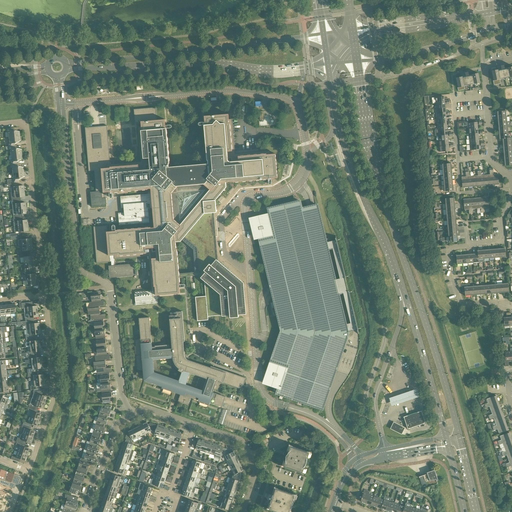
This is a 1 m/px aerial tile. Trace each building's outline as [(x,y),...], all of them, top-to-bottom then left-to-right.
[(472,76),(467,77),(469,85),(474,84),(480,83),(478,73),(472,74),(472,76)] [(462,77),(456,78),(458,88),(464,86),(469,85),(467,77),(462,78),(462,77)] [(141,127),(138,127),(141,162),(110,164),(107,126),(85,128),(89,171),(94,171),(96,192),(90,192),(92,207),(107,206),(106,198),(105,198),(104,193),(109,192),(110,197),(110,198),(111,198),(112,198),(113,198),(113,197),(113,196),(113,193),(148,190),(148,189),(151,189),(151,192),(148,192),(146,194),(121,197),(121,201),(122,208),(124,208),(124,213),(118,213),(119,225),(149,223),(149,221),(151,221),(150,209),(148,209),(148,208),(153,208),(154,228),(151,228),(151,227),(116,230),(116,226),(115,226),(115,225),(114,225),(113,225),(113,226),(112,226),(112,227),(113,231),(108,232),(107,226),(93,227),(96,263),(110,262),(111,262),(111,266),(108,267),(109,278),(133,277),(132,265),(115,266),(114,259),(149,256),(152,291),(152,292),(135,294),(136,301),(146,300),(146,304),(158,303),(157,295),(180,293),(179,288),(184,287),(185,287),(185,286),(185,285),(185,284),(184,284),(180,284),(179,277),(199,276),(201,277),(201,278),(204,281),(206,296),(195,297),(197,321),(208,320),(208,316),(230,315),(230,318),(239,317),(235,275),(216,259),(216,260),(214,258),(213,242),(211,240),(211,237),(211,235),(212,233),(210,213),(216,213),(216,200),(226,187),(226,182),(233,182),(268,180),(269,183),(269,184),(270,185),(271,185),(271,184),(272,184),(272,183),(271,178),(277,178),(275,154),(270,154),(270,151),(258,152),(235,154),(232,119),(229,119),(228,114),(204,116),(205,122),(200,123),(199,123),(199,124),(199,125),(200,126),(204,125),(207,161),(208,161),(208,164),(169,167),(169,164),(170,164),(167,129),(170,128),(171,128),(172,128),(172,127),(172,126),(171,126),(171,125),(170,125),(166,125),(165,120),(157,120),(156,107),(134,109),(135,123),(141,123),(141,127)] [(13,128),(6,129),(6,132),(8,132),(8,138),(20,136),(19,132),(15,131),(14,131),(13,131),(13,128)] [(9,143),(8,144),(8,147),(15,146),(15,143),(16,143),(20,141),(20,136),(8,138),(9,143)] [(8,147),(6,147),(6,148),(7,149),(8,150),(10,150),(10,155),(22,154),(21,150),(16,149),(15,149),(15,146),(8,147)] [(9,156),(9,159),(10,161),(10,164),(17,164),(17,161),(18,161),(22,159),(22,154),(10,155),(9,156)] [(17,164),(10,164),(10,168),(12,167),(12,173),(24,172),(23,167),(18,167),(17,166),(17,164)] [(13,179),(7,180),(7,184),(11,184),(12,184),(12,183),(19,182),(19,179),(20,178),(20,179),(24,177),(24,172),(12,173),(13,179)] [(14,197),(10,197),(10,201),(11,201),(18,200),(18,197),(25,197),(24,191),(14,192),(14,197)] [(308,199),(264,210),(271,239),(258,242),(269,289),(279,331),(267,367),(276,369),(270,393),(323,408),(349,329),(353,328),(358,326),(338,240),(328,243),(316,197),(308,199)] [(11,201),(12,210),(26,208),(25,203),(18,203),(18,200),(11,201)] [(26,208),(12,210),(13,218),(20,218),(20,215),(27,214),(26,208)] [(14,222),(13,222),(14,227),(28,225),(27,220),(20,221),(20,218),(13,218),(14,222)] [(28,225),(14,227),(14,233),(12,234),(13,237),(19,236),(18,232),(28,231),(28,225)] [(22,251),(17,252),(17,255),(26,254),(25,251),(32,250),(32,244),(21,245),(22,251)] [(26,254),(17,255),(18,258),(23,257),(23,263),(34,262),(33,256),(26,257),(26,254)] [(23,266),(20,268),(21,269),(21,272),(28,271),(27,268),(34,268),(34,262),(23,263),(24,266),(23,266)] [(28,271),(21,272),(22,275),(25,275),(25,280),(36,279),(35,274),(28,274),(28,271)] [(18,289),(18,290),(31,289),(31,286),(36,285),(36,279),(25,280),(26,286),(19,287),(19,288),(19,289),(18,289)] [(471,295),(470,286),(470,284),(461,285),(462,293),(465,292),(465,296),(471,295)] [(91,293),(92,302),(101,301),(101,294),(99,295),(99,292),(91,293)] [(90,308),(88,309),(88,312),(100,310),(99,306),(104,306),(104,301),(101,301),(92,302),(89,302),(90,308)] [(21,302),(19,302),(20,308),(24,308),(24,313),(38,311),(37,306),(30,306),(30,302),(21,303),(21,302)] [(100,310),(88,312),(88,315),(91,315),(91,320),(94,320),(103,319),(106,319),(105,314),(100,315),(100,310)] [(38,311),(24,313),(25,321),(32,321),(31,318),(38,317),(38,311)] [(169,345),(155,346),(155,347),(152,347),(149,317),(139,318),(141,345),(136,345),(137,365),(143,364),(144,380),(163,387),(162,390),(172,393),(172,392),(180,394),(178,401),(188,405),(190,398),(199,401),(199,402),(209,406),(210,403),(222,407),(225,397),(213,393),(217,381),(239,388),(240,384),(244,385),(246,378),(211,366),(210,368),(189,360),(188,360),(187,359),(186,359),(186,358),(185,357),(185,356),(184,356),(184,355),(184,354),(183,342),(185,341),(182,311),(176,312),(176,315),(169,316),(172,345),(169,346),(169,345)] [(94,320),(91,320),(88,321),(89,324),(94,325),(95,329),(103,328),(102,326),(104,326),(103,319),(94,320)] [(32,321),(25,321),(26,330),(40,328),(39,323),(32,324),(32,321)] [(27,334),(25,335),(25,339),(32,338),(34,338),(33,335),(40,334),(40,328),(26,330),(27,334)] [(103,328),(95,329),(96,338),(105,337),(105,330),(103,330),(103,328)] [(105,337),(96,338),(97,347),(105,346),(104,344),(106,344),(105,337)] [(25,339),(26,346),(27,347),(29,347),(40,346),(39,340),(32,341),(32,338),(25,339)] [(21,351),(18,351),(18,357),(27,356),(34,355),(34,352),(41,351),(40,346),(29,347),(30,351),(27,352),(21,353),(21,351)] [(94,350),(94,351),(94,353),(95,353),(95,356),(98,356),(107,355),(107,348),(105,348),(105,346),(97,347),(94,347),(94,350)] [(96,362),(94,362),(94,365),(106,364),(105,360),(110,359),(110,354),(107,355),(98,356),(95,356),(96,362)] [(34,355),(27,356),(28,360),(31,359),(31,364),(42,363),(41,357),(34,358),(34,355)] [(32,368),(27,369),(27,373),(36,372),(35,369),(42,368),(42,363),(31,364),(32,368)] [(106,364),(94,365),(94,368),(96,368),(97,374),(109,372),(109,373),(112,372),(111,368),(106,368),(106,364)] [(36,372),(27,373),(27,377),(33,376),(33,381),(44,380),(43,374),(36,375),(36,372)] [(109,372),(97,374),(98,379),(100,379),(101,382),(108,382),(108,379),(110,379),(109,373),(109,372)] [(34,386),(31,386),(31,390),(38,389),(37,386),(44,385),(44,380),(33,381),(34,386)] [(108,382),(101,382),(102,391),(111,390),(110,384),(109,384),(108,382)] [(406,400),(420,395),(417,388),(403,393),(390,397),(392,405),(406,400)] [(34,390),(33,392),(37,394),(35,399),(44,403),(45,400),(46,400),(47,397),(40,395),(42,389),(34,390)] [(111,390),(102,391),(103,400),(106,400),(107,403),(111,402),(110,397),(112,397),(111,390)] [(0,402),(5,404),(7,400),(8,400),(9,396),(5,395),(3,395),(2,398),(0,397),(0,402)] [(488,403),(485,404),(485,406),(498,401),(496,396),(487,399),(488,403)] [(29,404),(28,407),(35,409),(36,406),(43,409),(44,405),(43,405),(44,403),(35,399),(32,398),(30,404),(29,404)] [(498,401),(485,406),(483,407),(484,409),(489,407),(491,410),(500,407),(498,401)] [(101,408),(98,416),(106,419),(107,419),(108,415),(109,416),(111,410),(110,409),(111,408),(105,406),(104,409),(101,408)] [(28,407),(27,410),(31,411),(29,417),(38,420),(39,418),(40,418),(41,414),(34,412),(35,409),(28,407)] [(492,414),(489,415),(489,417),(502,413),(500,407),(491,410),(492,414)] [(407,416),(404,417),(404,418),(408,429),(425,423),(422,415),(423,415),(421,411),(418,412),(407,416)] [(502,413),(489,417),(490,419),(493,418),(495,422),(504,418),(502,413)] [(98,416),(96,425),(104,428),(104,427),(105,424),(106,424),(108,419),(107,419),(106,419),(98,416)] [(23,421),(22,424),(29,426),(30,424),(37,426),(38,423),(38,420),(29,417),(27,423),(23,421)] [(496,425),(493,427),(493,429),(506,424),(504,418),(495,422),(496,425)] [(147,422),(142,425),(146,433),(153,430),(154,433),(155,433),(156,430),(153,429),(155,424),(151,423),(148,424),(147,422)] [(392,425),(390,429),(402,434),(403,431),(405,428),(394,422),(392,425)] [(22,424),(21,427),(25,428),(23,434),(33,437),(33,435),(34,435),(35,432),(28,429),(29,426),(22,424)] [(155,424),(153,429),(156,430),(155,433),(154,435),(159,436),(163,427),(160,426),(155,424)] [(506,424),(493,429),(494,430),(497,429),(499,433),(508,430),(506,424)] [(96,425),(93,433),(101,436),(102,432),(103,433),(105,428),(104,427),(104,428),(96,425)] [(140,425),(137,426),(142,436),(146,433),(142,425),(140,426),(140,425)] [(135,428),(133,429),(137,438),(142,436),(137,426),(135,428)] [(163,427),(159,436),(164,438),(167,429),(165,428),(165,427),(163,427)] [(126,435),(125,439),(130,441),(129,444),(132,445),(132,444),(132,443),(131,441),(137,438),(133,429),(128,431),(129,434),(126,435)] [(167,429),(164,438),(169,440),(172,430),(170,429),(167,429)] [(172,430),(169,440),(174,441),(177,432),(175,431),(172,430)] [(177,432),(174,441),(179,443),(182,434),(177,432)] [(17,439),(16,441),(23,444),(24,441),(31,443),(32,440),(33,437),(23,434),(21,433),(19,439),(17,439)] [(93,433),(90,442),(98,445),(99,445),(101,440),(99,440),(101,436),(93,433)] [(501,440),(498,441),(498,443),(511,438),(509,433),(500,436),(501,440)] [(511,440),(511,438),(498,443),(499,445),(503,444),(504,447),(511,444),(511,440)] [(125,439),(122,447),(132,450),(134,445),(132,444),(132,445),(129,444),(130,441),(125,439)] [(199,439),(195,449),(200,450),(204,441),(199,439)] [(16,441),(15,444),(19,446),(17,451),(27,455),(28,452),(29,449),(22,447),(23,444),(16,441)] [(204,441),(200,450),(205,452),(209,442),(206,441),(206,442),(204,441)] [(90,442),(87,450),(95,453),(96,454),(98,449),(97,448),(98,445),(90,442)] [(209,442),(205,452),(210,454),(213,444),(211,443),(209,442)] [(213,444),(210,454),(215,455),(218,445),(216,445),(213,444)] [(505,451),(500,453),(500,455),(502,454),(511,450),(511,444),(504,447),(505,451)] [(215,455),(214,457),(219,459),(220,456),(220,455),(221,452),(224,453),(226,449),(221,447),(221,446),(218,445),(215,455)] [(290,446),(283,466),(303,473),(310,452),(290,446)] [(121,449),(120,451),(130,455),(132,450),(122,447),(122,449),(121,449)] [(163,449),(161,455),(172,459),(174,454),(167,451),(163,449)] [(220,455),(220,456),(222,456),(224,455),(227,461),(236,456),(234,452),(231,453),(230,450),(226,449),(224,453),(221,452),(220,455)] [(87,450),(84,459),(89,461),(93,462),(95,457),(94,457),(95,453),(87,450)] [(511,450),(502,454),(503,456),(507,455),(508,459),(511,457),(511,450)] [(11,456),(10,459),(17,461),(18,458),(25,461),(26,457),(27,455),(17,451),(15,457),(11,456)] [(119,456),(129,460),(131,460),(133,456),(130,455),(120,451),(119,454),(120,454),(119,456)] [(161,455),(159,460),(171,464),(172,459),(161,455)] [(118,459),(117,461),(127,464),(129,460),(119,456),(118,459)] [(236,456),(227,461),(229,465),(239,461),(237,458),(237,459),(236,456)] [(505,463),(503,464),(503,467),(506,466),(511,463),(511,457),(508,459),(509,463),(506,464),(505,463)] [(76,464),(76,466),(88,470),(89,465),(88,464),(89,461),(84,459),(81,458),(79,465),(76,464)] [(159,460),(157,464),(169,468),(171,464),(159,460)] [(193,460),(191,465),(203,469),(205,464),(193,460)] [(117,464),(116,466),(125,469),(127,464),(117,461),(116,464),(117,464)] [(239,461),(229,465),(231,470),(240,466),(239,463),(240,463),(239,461)] [(156,469),(158,470),(168,473),(169,468),(157,464),(156,469)] [(189,470),(198,473),(201,474),(203,469),(191,465),(189,470)] [(76,466),(75,467),(78,468),(75,475),(83,478),(85,474),(86,475),(88,470),(76,466)] [(116,466),(114,471),(123,474),(122,475),(126,476),(128,470),(125,469),(116,466)] [(232,472),(230,478),(232,478),(232,479),(235,480),(236,477),(241,478),(242,474),(241,471),(243,470),(240,466),(231,470),(232,472)] [(0,483),(14,489),(15,486),(15,485),(15,484),(16,484),(17,484),(18,484),(19,484),(20,483),(20,482),(21,481),(21,480),(21,479),(20,478),(20,477),(19,476),(18,476),(14,474),(0,468),(0,483)] [(423,475),(419,477),(422,487),(427,485),(427,487),(438,484),(437,481),(438,480),(436,474),(435,475),(434,472),(427,474),(424,475),(423,475)] [(113,474),(111,479),(119,482),(121,477),(113,474)] [(75,475),(72,483),(80,486),(81,486),(82,483),(83,483),(85,478),(83,478),(75,475)] [(230,478),(228,483),(238,486),(241,478),(236,477),(235,480),(232,479),(232,478),(230,478)] [(111,479),(109,485),(118,487),(119,482),(111,479)] [(152,479),(150,485),(154,486),(154,485),(163,488),(164,483),(155,480),(152,479)] [(72,483),(69,492),(78,495),(79,491),(80,492),(82,487),(81,486),(80,486),(72,483)] [(139,489),(141,490),(151,493),(153,488),(144,485),(144,484),(141,483),(139,489)] [(228,483),(227,488),(237,491),(238,489),(237,488),(238,486),(228,483)] [(183,489),(192,492),(194,493),(196,488),(193,487),(184,484),(183,489)] [(109,485),(107,490),(116,493),(118,487),(109,485)] [(221,491),(225,493),(235,496),(235,493),(236,493),(237,491),(227,488),(223,486),(221,491)] [(269,502),(267,510),(272,510),(278,511),(291,511),(292,510),(290,510),(293,501),(295,501),(298,494),(293,494),(279,489),(275,486),(272,494),(274,494),(271,503),(269,502)] [(183,489),(181,494),(190,497),(192,492),(183,489)] [(118,493),(116,493),(107,490),(106,495),(114,498),(116,498),(118,493)] [(141,490),(140,495),(149,498),(151,493),(141,490)] [(362,497),(360,501),(366,503),(369,494),(370,491),(364,490),(363,492),(362,492),(361,496),(362,497)] [(225,493),(224,497),(233,501),(234,498),(235,496),(225,493)] [(67,494),(65,494),(65,498),(67,499),(66,501),(67,501),(66,503),(77,507),(78,504),(77,504),(78,501),(77,501),(78,498),(67,494)] [(369,494),(366,503),(368,504),(368,505),(371,506),(374,496),(369,494)] [(106,495),(104,500),(112,503),(114,498),(106,495)] [(140,495),(138,500),(147,503),(149,498),(140,495)] [(374,496),(371,506),(373,507),(374,506),(376,507),(379,497),(374,496)] [(224,497),(222,502),(231,505),(232,503),(233,503),(233,501),(224,497)] [(379,497),(376,507),(381,508),(384,499),(379,497)] [(384,499),(381,508),(386,510),(390,501),(384,499)] [(104,500),(102,505),(113,509),(114,507),(111,506),(112,503),(104,500)] [(138,500),(136,505),(146,508),(147,503),(138,500)] [(189,500),(187,505),(199,509),(201,504),(189,500)] [(390,501),(386,510),(389,511),(388,511),(391,511),(395,502),(390,501)] [(222,502),(220,507),(230,510),(231,505),(222,502)] [(395,502),(391,511),(397,511),(400,504),(395,502)] [(62,509),(62,510),(67,511),(73,511),(74,511),(75,511),(76,509),(77,509),(77,507),(66,503),(65,505),(63,510),(62,509)]
